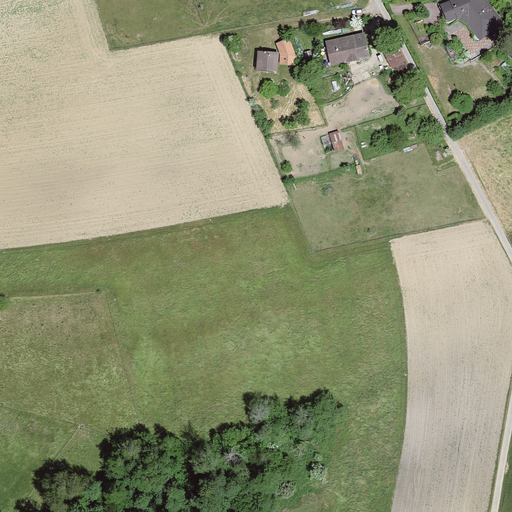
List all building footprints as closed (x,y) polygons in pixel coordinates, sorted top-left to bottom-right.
[(490,0),(435,0),(445,22),(464,16),(480,41),(508,28),(490,0)] [(370,26),(323,36),(333,65),(377,53),(370,26)] [(386,52),(393,70),(408,64),(402,47),(386,52)] [(258,69),(279,70),(280,51),(259,50),(258,69)] [(335,151),(346,148),(340,129),(330,133),(335,151)]
